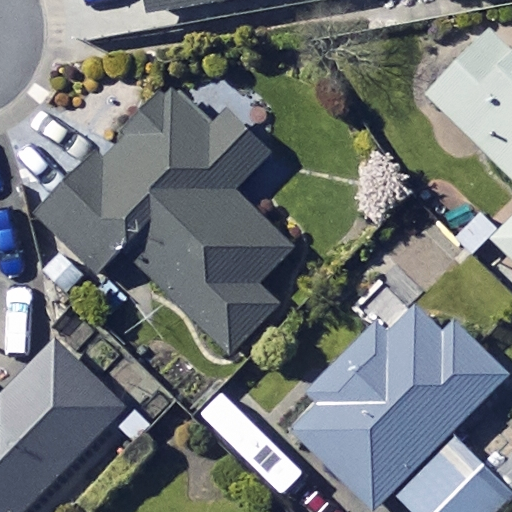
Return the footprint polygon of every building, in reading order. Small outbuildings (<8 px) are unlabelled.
[(140,0),(142,12),(209,0),(140,0)] [(511,46),(510,49),(488,27),(424,93),(511,178),(511,214),(490,237),(511,258),(511,46)] [(264,152),(181,70),(88,165),(82,160),(32,211),(95,272),(120,246),(227,351),(278,299),(256,278),(292,242),(233,184),(264,152)] [(442,338),(403,301),(285,428),(370,507),(387,489),(411,511),(489,511),(505,496),(441,436),(498,374),(450,329),(442,338)] [(0,511),(16,511),(123,406),(54,337),(0,390),(0,511)] [(270,429),(227,384),(203,406),(246,452),(270,429)]
